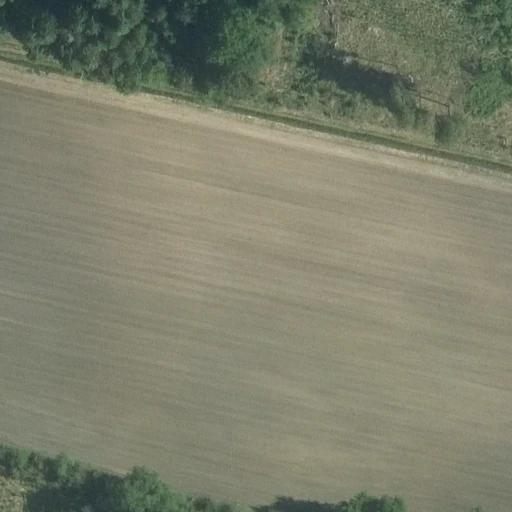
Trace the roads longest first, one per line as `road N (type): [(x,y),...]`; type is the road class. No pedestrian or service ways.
road 1 (track): [(511,179),(0,66)]
road 2 (track): [(0,40),(75,51),(142,40)]
